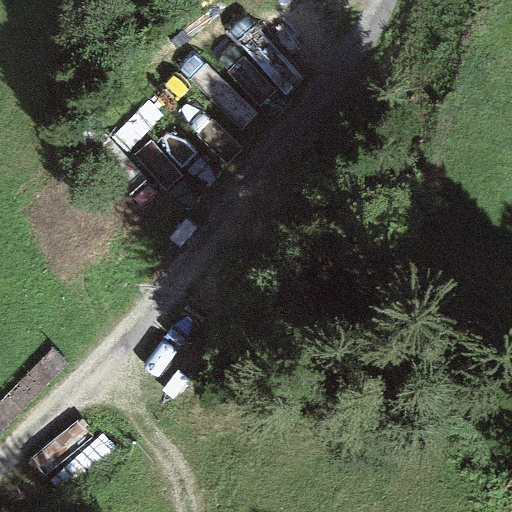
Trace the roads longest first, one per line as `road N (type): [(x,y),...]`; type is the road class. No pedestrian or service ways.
road 1 (track): [(0,469),(152,338),(376,0)]
road 2 (track): [(152,338),(194,511)]
